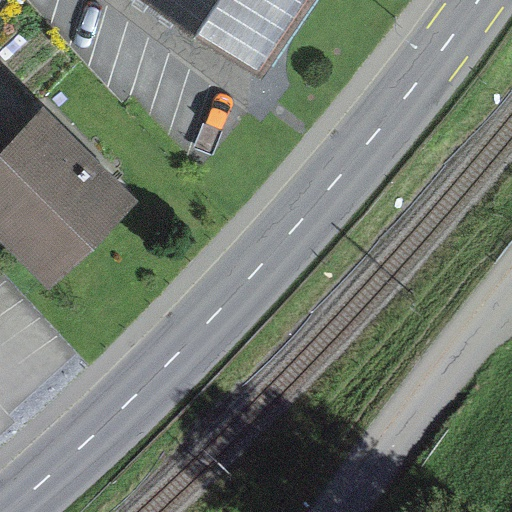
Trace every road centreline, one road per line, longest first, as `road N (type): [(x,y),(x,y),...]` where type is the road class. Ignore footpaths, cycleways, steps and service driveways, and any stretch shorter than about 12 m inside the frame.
road 1 (primary): [(476,0),(300,219),(68,460),(5,511)]
road 2 (residential): [(511,288),(340,511)]
